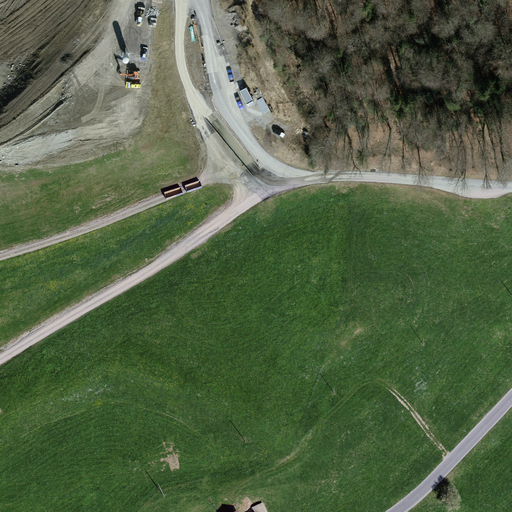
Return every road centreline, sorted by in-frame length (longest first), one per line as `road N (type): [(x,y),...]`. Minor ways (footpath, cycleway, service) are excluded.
road 1 (track): [(0,358),(201,238),(257,184),(321,175),(429,190),(511,186)]
road 2 (unclassified): [(321,175),(264,162),(233,125),(210,46)]
road 3 (tertiary): [(396,511),(511,396)]
